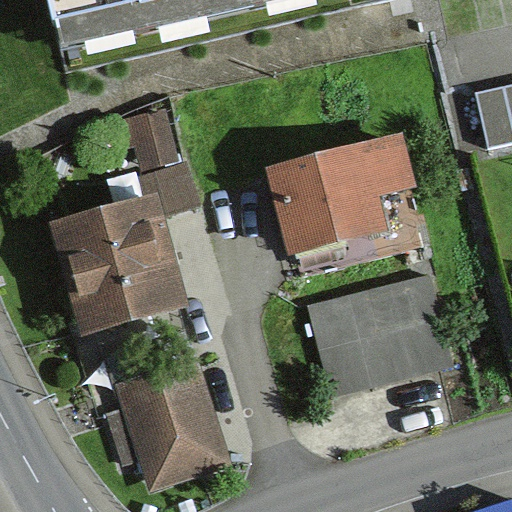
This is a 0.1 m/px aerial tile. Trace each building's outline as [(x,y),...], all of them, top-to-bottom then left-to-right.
[(203,0),(49,0),(57,34),(203,0)] [(511,90),(480,98),(491,150),(511,145),(511,90)] [(409,145),(280,177),(303,270),(404,244),(392,195),(420,188),(409,145)] [(170,200),(69,234),(106,346),(207,313),(170,200)] [(432,280),(316,310),(340,403),(456,373),(432,280)] [(241,466),(205,354),(127,378),(138,412),(107,421),(121,467),(148,459),(158,492),(241,466)]
